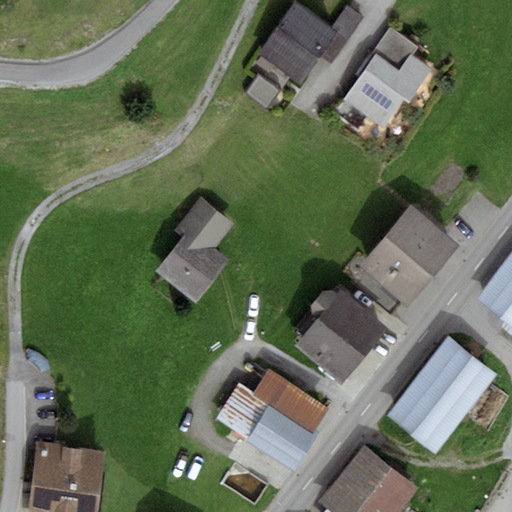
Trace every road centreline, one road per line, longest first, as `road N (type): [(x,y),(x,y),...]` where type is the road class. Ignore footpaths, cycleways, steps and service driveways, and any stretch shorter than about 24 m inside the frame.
road 1 (track): [(247,0),(200,111),(174,143),(144,164),(73,190),(43,212),(13,259),(18,408),(11,510)]
road 2 (secondary): [(459,286),(287,511)]
road 3 (unclassified): [(0,61),(61,60),(150,0)]
